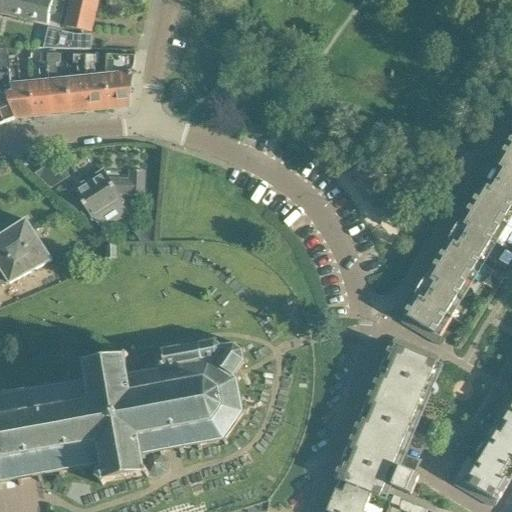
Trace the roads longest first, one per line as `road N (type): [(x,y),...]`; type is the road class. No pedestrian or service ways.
road 1 (residential): [(362,301),(319,209),(272,173),(200,138),(148,126)]
road 2 (residential): [(362,301),(396,300),(405,289),(463,191),(471,160),(511,113)]
road 3 (residential): [(305,511),(357,380),(362,301)]
road 4 (residential): [(0,144),(148,126)]
road 5 (residential): [(148,126),(170,0)]
